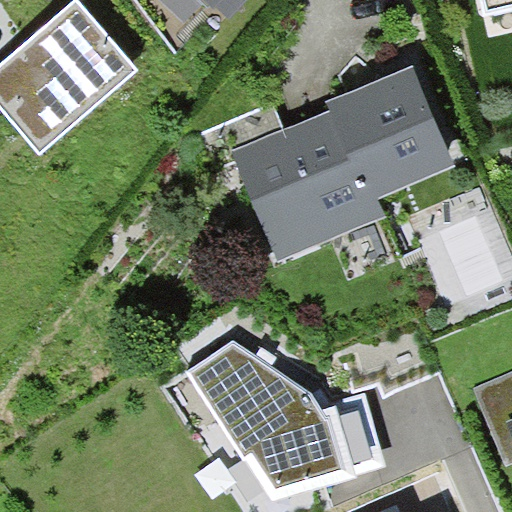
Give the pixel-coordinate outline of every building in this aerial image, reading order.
[(91,0),(57,0),(0,49),(0,124),(34,163),(148,66),(91,0)] [(511,0),(478,0),(486,36),(511,30),(511,0)] [(402,72),(215,151),(263,266),(363,224),(354,202),(442,165),(402,72)] [(230,330),(182,369),(277,509),(401,466),(376,372),(329,390),(230,330)] [(511,375),(477,390),(507,465),(511,463),(511,375)]
